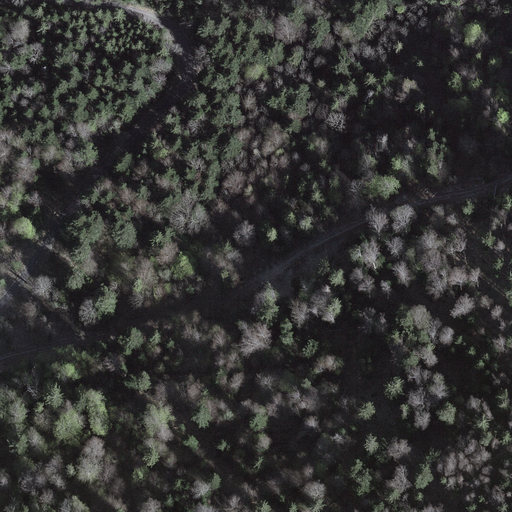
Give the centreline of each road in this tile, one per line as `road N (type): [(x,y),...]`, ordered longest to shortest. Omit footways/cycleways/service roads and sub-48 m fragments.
road 1 (track): [(511,176),(321,241),(238,296),(0,358)]
road 2 (unclassified): [(0,304),(185,72),(182,44),(166,26),(79,0)]
